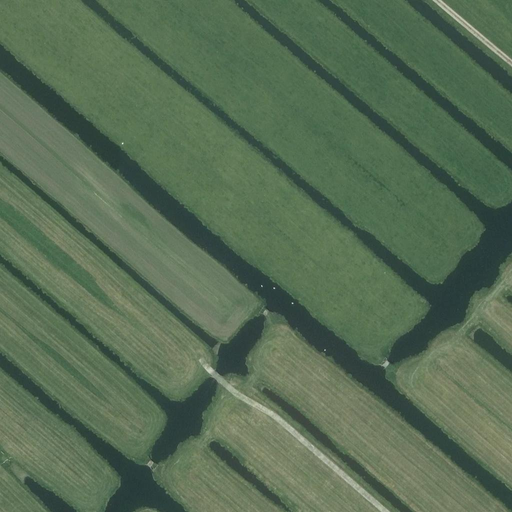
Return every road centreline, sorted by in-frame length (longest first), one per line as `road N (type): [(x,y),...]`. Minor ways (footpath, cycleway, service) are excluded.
road 1 (track): [(384,511),(209,371),(193,347),(0,173)]
road 2 (track): [(378,350),(394,370),(455,341),(503,383)]
